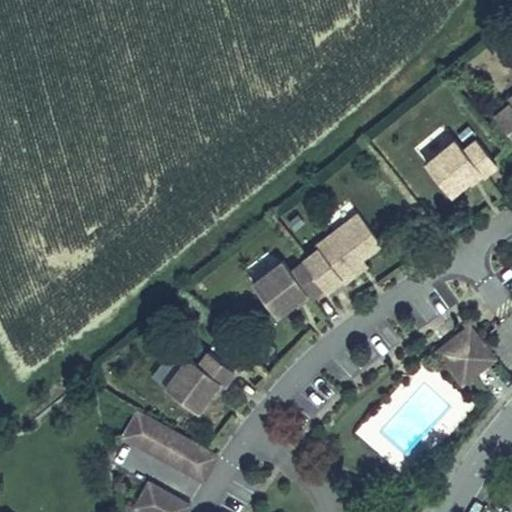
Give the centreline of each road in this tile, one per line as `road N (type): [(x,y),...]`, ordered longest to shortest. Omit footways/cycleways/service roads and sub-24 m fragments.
road 1 (residential): [(463,252),(301,371),(245,437),(198,511)]
road 2 (residential): [(437,511),(511,401)]
